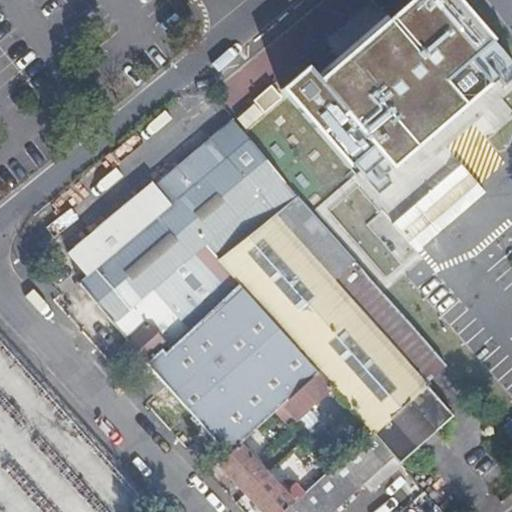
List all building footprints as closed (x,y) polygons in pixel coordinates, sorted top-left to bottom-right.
[(308,50),(237,113),(383,276),(415,248),(374,202),(511,79),(511,50),(494,31),(500,25),(477,0),(398,0),(323,67),(308,50)] [(249,140),(232,120),(212,137),(229,157),(249,140)] [(229,157),(212,137),(202,146),(191,155),(169,175),(229,250),(273,215),(296,196),(282,179),(249,140),(229,157)] [(191,155),(202,146),(197,141),(186,150),(191,155)] [(127,204),(69,253),(88,275),(80,282),(126,337),(144,321),(217,259),(229,250),(169,175),(156,185),(172,205),(146,227),(127,204)] [(153,182),(127,204),(146,227),(172,205),(156,185),(153,182)] [(273,215),(422,381),(443,363),(320,224),(300,201),(296,196),(273,215)] [(393,458),(397,463),(451,414),(422,381),(273,215),(229,250),(217,259),(241,287),(317,372),(335,392),(370,432),(393,458)] [(170,397),(223,456),(238,443),(274,411),(281,404),(317,372),(241,287),(169,349),(166,352),(162,348),(143,365),(170,397)] [(144,321),(126,337),(128,340),(119,347),(119,348),(117,350),(124,358),(127,356),(138,369),(143,365),(162,348),(166,352),(169,349),(144,321)] [(335,392),(317,372),(281,404),(291,415),(295,420),(297,418),(308,408),(327,391),(331,395),(335,392)] [(281,404),(274,411),(284,422),(291,415),(281,404)] [(318,419),(308,408),(297,418),(307,429),(318,419)] [(359,442),(369,433),(362,426),(352,435),(359,442)] [(282,511),(333,511),(393,458),(370,432),(369,433),(359,442),(304,493),(282,511)] [(216,463),(261,511),(282,511),(304,493),(293,482),(286,488),(267,467),(263,471),(256,462),(245,451),(238,443),(223,456),(216,463)] [(101,511),(73,470),(41,446),(28,455),(18,447),(0,459),(0,511),(101,511)] [(249,447),(245,451),(256,462),(259,459),(249,447)]
